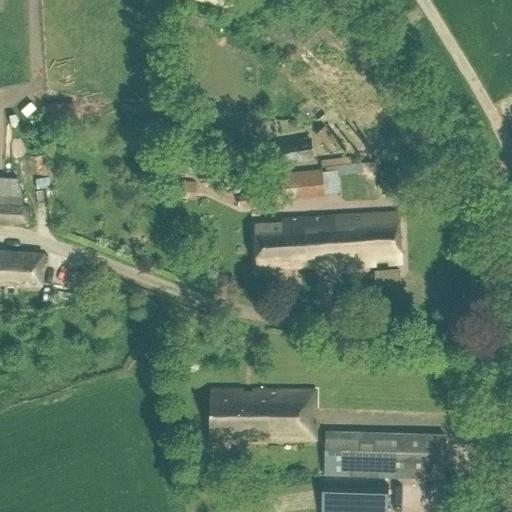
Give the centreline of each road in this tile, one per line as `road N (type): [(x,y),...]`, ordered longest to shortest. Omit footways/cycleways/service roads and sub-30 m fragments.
road 1 (unclassified): [(23,235),(248,313),(501,341)]
road 2 (unclassified): [(501,341),(477,218),(431,133)]
road 3 (unclassified): [(419,0),(511,152)]
